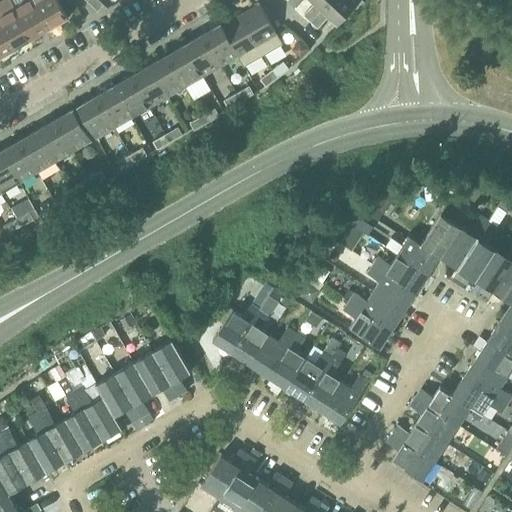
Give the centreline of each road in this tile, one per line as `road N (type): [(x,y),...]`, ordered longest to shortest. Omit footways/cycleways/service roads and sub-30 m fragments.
road 1 (residential): [(353,469),(342,485),(213,401),(72,486),(85,511)]
road 2 (tertiary): [(41,296),(259,170),(360,130)]
road 3 (residential): [(0,114),(191,0)]
road 4 (residential): [(353,469),(453,299)]
road 5 (unclassified): [(435,120),(416,0)]
